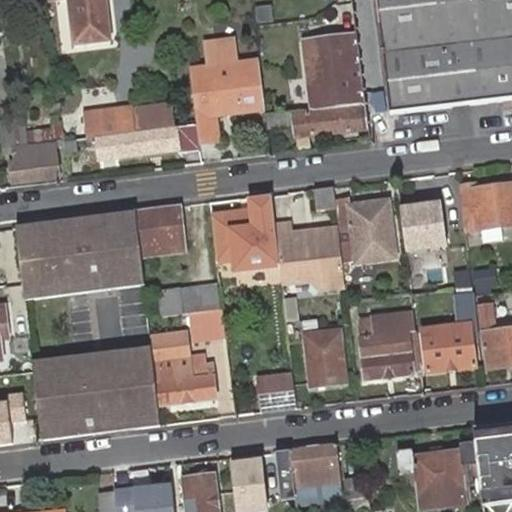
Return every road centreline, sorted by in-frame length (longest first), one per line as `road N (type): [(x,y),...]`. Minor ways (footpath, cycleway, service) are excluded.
road 1 (residential): [(511,143),(0,208)]
road 2 (residential): [(0,465),(511,402)]
